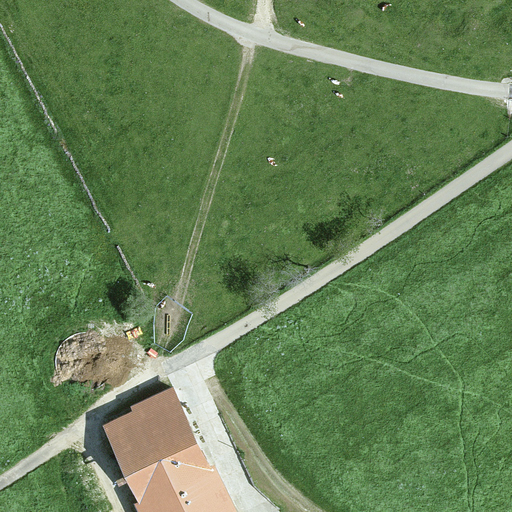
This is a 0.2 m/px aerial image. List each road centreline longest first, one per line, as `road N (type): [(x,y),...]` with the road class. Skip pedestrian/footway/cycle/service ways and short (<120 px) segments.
road 1 (track): [(0,469),(511,148)]
road 2 (unclassified): [(511,91),(317,53),(184,0)]
road 3 (track): [(180,354),(261,511)]
